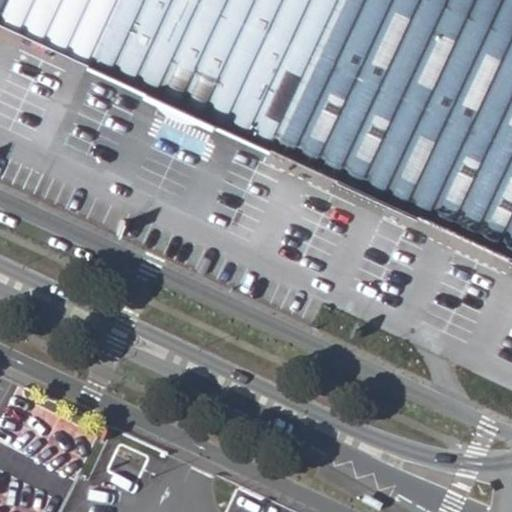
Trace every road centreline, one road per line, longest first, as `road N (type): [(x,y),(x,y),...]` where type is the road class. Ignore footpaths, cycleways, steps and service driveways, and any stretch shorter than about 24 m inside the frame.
road 1 (secondary): [(511,481),(379,442),(0,264)]
road 2 (secondary): [(0,293),(452,511)]
